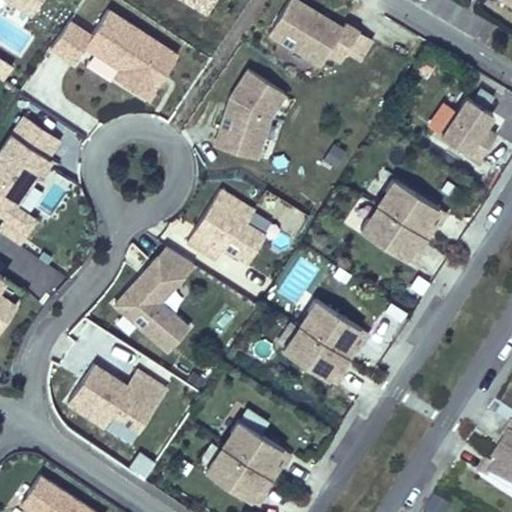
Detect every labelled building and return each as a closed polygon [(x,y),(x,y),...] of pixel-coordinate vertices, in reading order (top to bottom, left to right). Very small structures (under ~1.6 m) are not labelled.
[(8,0),(33,15),(42,0),(8,0)] [(208,0),(184,0),(202,10),(208,0)] [(342,23),(305,0),(286,0),(266,33),(319,66),(326,54),(339,62),(345,52),(360,61),(373,39),(359,30),(360,28),(345,19),(342,23)] [(177,54),(108,8),(91,34),(69,19),(51,46),(74,62),(85,45),(120,68),(114,77),(147,99),(177,54)] [(0,57),(0,77),(5,80),(13,66),(0,57)] [(286,91),(245,65),(227,93),(211,143),(258,158),(271,113),(286,91)] [(495,111),(465,92),(439,133),(479,158),(496,131),(487,125),(495,111)] [(16,203),(58,142),(22,118),(0,150),(0,210),(7,215),(0,225),(0,229),(19,242),(36,217),(16,203)] [(392,174),(376,200),(423,231),(431,218),(435,221),(440,223),(448,211),(392,174)] [(255,206),(220,185),(184,242),(213,260),(221,248),(245,263),(265,231),(247,219),(255,206)] [(301,228),(308,208),(263,192),(252,221),(269,227),(273,217),(301,228)] [(359,226),(415,262),(423,249),(418,247),(414,244),(423,231),(376,200),(359,226)] [(423,231),(427,233),(435,221),(431,218),(423,231)] [(414,244),(418,247),(427,233),(423,231),(414,244)] [(194,262),(163,244),(110,303),(166,352),(190,324),(162,300),(194,262)] [(301,259),(279,291),(294,302),(317,270),(301,259)] [(16,304),(0,292),(0,283),(4,278),(0,274),(0,323),(1,325),(16,304)] [(314,295),(297,320),(345,351),(353,338),(357,341),(362,344),(370,331),(314,295)] [(281,346),(336,382),(345,370),(340,367),(336,364),(345,351),(297,320),(281,346)] [(345,351),(349,354),(357,341),(353,338),(345,351)] [(336,364),(340,367),(349,354),(345,351),(336,364)] [(94,359),(65,403),(102,427),(110,414),(136,431),(167,384),(136,364),(125,380),(94,359)] [(251,406),(242,419),(262,432),(271,419),(251,406)] [(236,416),(220,441),(267,472),(276,459),(280,462),(284,465),(292,452),(262,432),(242,419),(236,416)] [(511,423),(510,422),(502,435),(506,437),(510,440),(502,453),(511,459),(511,423)] [(510,440),(506,437),(498,450),(502,453),(510,440)] [(203,467),(259,503),(267,491),(263,488),(259,485),(267,472),(220,441),(203,467)] [(502,453),(498,450),(489,463),(493,466),(502,453)] [(511,496),(511,459),(502,453),(493,466),(489,463),(485,461),(477,474),(511,496)] [(267,472),(271,475),(280,462),(276,459),(267,472)] [(102,511),(39,471),(18,502),(33,511),(102,511)] [(259,485),(263,488),(271,475),(267,472),(259,485)]
